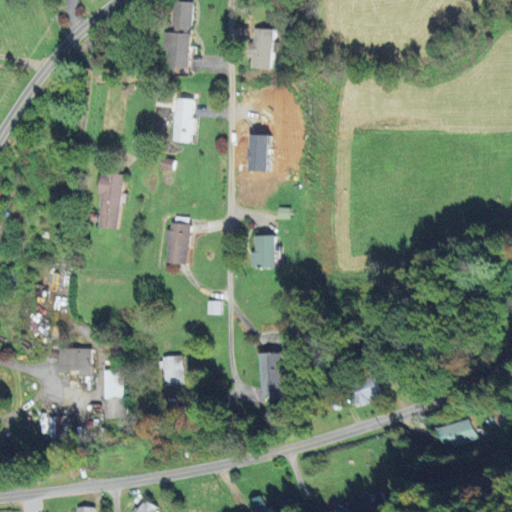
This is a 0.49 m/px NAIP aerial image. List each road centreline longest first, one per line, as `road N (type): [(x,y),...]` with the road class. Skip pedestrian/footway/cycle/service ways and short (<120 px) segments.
road 1 (residential): [(511,363),(457,388),(197,469),(0,498)]
road 2 (residential): [(192,0),(200,358)]
road 3 (residential): [(0,125),(44,59),(121,0)]
